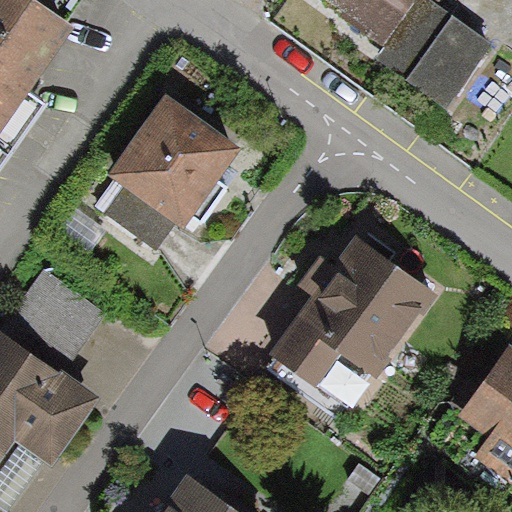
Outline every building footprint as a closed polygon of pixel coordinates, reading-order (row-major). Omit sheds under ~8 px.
[(73,38),(18,0),(0,0),(0,177),(46,112),(30,100),(73,38)] [(442,0),(322,0),(390,48),(379,63),(447,112),(493,48),(437,8),(442,0)] [(241,157),(168,105),(110,182),(123,192),(173,229),(184,236),(241,157)] [(155,253),(173,229),(123,192),(106,216),(155,253)] [(428,306),(352,251),(331,280),(314,268),(295,294),(316,309),(272,370),(314,402),(339,367),(368,389),(428,306)] [(47,271),(2,338),(101,406),(148,341),(47,271)] [(101,406),(2,338),(0,340),(0,473),(16,450),(54,476),(101,406)] [(511,358),(485,398),(476,392),(454,422),(491,449),(478,468),(511,491),(511,358)] [(211,511),(188,496),(176,511),(211,511)]
